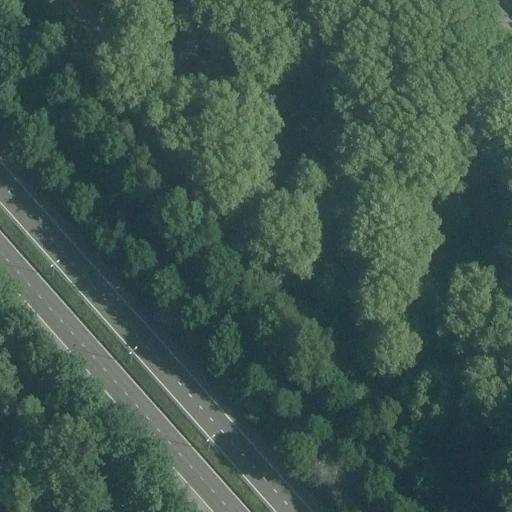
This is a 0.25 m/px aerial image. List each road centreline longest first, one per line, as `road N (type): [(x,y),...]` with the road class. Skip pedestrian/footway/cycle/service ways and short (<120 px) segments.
road 1 (trunk): [(293,511),(0,182)]
road 2 (trunk): [(0,253),(229,511)]
